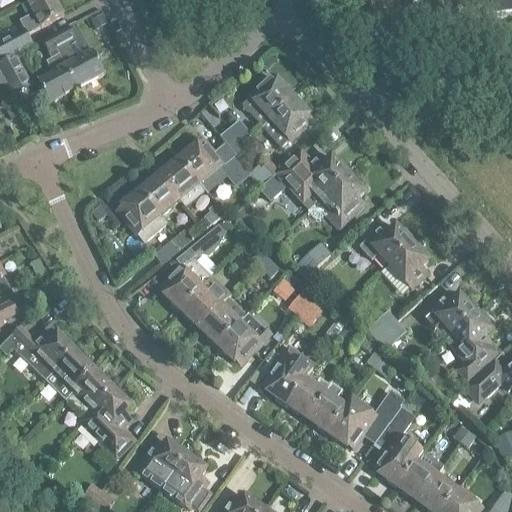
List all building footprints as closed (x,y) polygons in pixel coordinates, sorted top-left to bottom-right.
[(24,31),(28,37),(64,17),(54,0),(30,0),(27,2),(34,16),(20,24),(24,31)] [(381,0),(381,1),(386,0),(407,0),(411,26),(427,23),(422,0),(381,0)] [(422,0),(427,23),(449,20),(445,0),(422,0)] [(511,0),(490,0),(493,15),(511,13),(511,0)] [(90,24),(96,35),(108,28),(102,17),(90,24)] [(427,23),(411,26),(405,27),(407,40),(429,37),(427,23)] [(45,52),(47,51),(54,47),(58,53),(57,54),(59,58),(59,57),(78,92),(106,77),(93,54),(79,62),(70,47),(77,43),(70,29),(41,45),(45,52)] [(28,37),(24,31),(0,44),(0,66),(16,58),(34,48),(28,37)] [(50,107),(78,92),(59,57),(59,58),(47,64),(53,76),(37,84),(50,107)] [(32,87),(16,58),(0,66),(0,74),(6,87),(12,98),(32,87)] [(242,108),(262,129),(293,102),(273,80),(250,100),(251,100),(242,108)] [(281,151),(289,144),(312,123),(293,102),(262,129),(281,151)] [(252,139),(240,124),(220,140),(226,147),(237,161),(248,152),(243,146),(252,139)] [(189,153),(179,161),(200,187),(206,194),(208,196),(228,180),(236,190),(238,188),(251,178),(250,176),(237,161),(226,147),(213,158),(202,145),(190,155),(189,153)] [(287,190),(309,214),(319,204),(349,177),(332,159),(324,166),(318,159),(312,164),(302,153),(300,153),(279,174),(262,189),(262,190),(264,192),(261,195),(270,205),(287,190)] [(160,180),(180,203),(186,210),(206,194),(200,187),(179,161),(168,170),(170,172),(160,180)] [(258,169),(250,176),(251,178),(262,189),(279,174),(270,164),(261,172),(258,169)] [(320,223),(324,219),(337,233),(363,209),(357,202),(365,195),(349,177),(319,204),(309,214),(308,214),(316,223),(320,223)] [(238,188),(250,203),(262,193),(251,178),(238,188)] [(150,184),(141,192),(161,219),(180,203),(160,180),(152,187),(150,184)] [(132,203),(118,214),(145,246),(168,227),(161,219),(141,192),(130,202),(132,203)] [(207,223),(212,228),(225,218),(217,206),(208,213),(212,218),(207,223)] [(101,209),(92,216),(99,224),(108,218),(101,209)] [(244,230),(246,228),(254,220),(244,210),(236,218),(234,219),(234,220),(244,230)] [(162,292),(174,304),(171,306),(180,315),(213,280),(196,264),(201,258),(205,260),(209,260),(213,257),(220,249),(226,237),(219,229),(176,264),(182,270),(162,292)] [(379,258),(389,268),(413,247),(397,229),(388,237),(383,231),(360,251),(372,264),(379,258)] [(193,244),(185,233),(155,258),(163,268),(193,244)] [(331,257),(321,246),(295,271),(305,282),(331,257)] [(421,272),(429,265),(413,247),(389,268),(411,292),(426,278),(421,272)] [(268,259),(261,253),(251,264),(257,270),(268,259)] [(257,270),(270,282),(280,272),(268,259),(257,270)] [(306,281),(305,282),(311,289),(324,277),(318,270),(306,281)] [(283,283),(292,290),(297,284),(295,282),(289,275),(287,278),(283,283)] [(191,325),(194,323),(203,332),(224,310),(222,309),(232,298),(213,280),(180,315),(191,325)] [(288,312),(299,321),(316,301),(305,292),(288,312)] [(453,338),(476,317),(460,299),(452,307),(447,301),(431,315),(453,338)] [(327,311),(316,301),(299,321),(310,330),(327,311)] [(0,308),(0,329),(5,327),(3,324),(19,316),(12,302),(0,308)] [(224,310),(203,332),(210,339),(208,341),(218,350),(247,320),(231,304),(225,311),(224,310)] [(367,333),(377,344),(397,324),(388,314),(367,333)] [(227,359),(229,357),(240,367),(261,345),(259,343),(267,334),(250,317),(247,320),(218,350),(227,359)] [(468,387),(499,357),(484,341),(492,334),(476,317),(453,338),(445,345),(455,355),(456,355),(454,356),(464,366),(456,373),(468,387)] [(407,335),(397,324),(377,344),(386,354),(407,335)] [(356,337),(347,330),(339,340),(348,347),(356,337)] [(0,352),(7,359),(13,352),(47,385),(64,369),(80,353),(67,340),(64,343),(58,336),(50,344),(45,338),(35,348),(20,332),(0,351),(0,352)] [(264,389),(277,398),(275,402),(284,408),(304,379),(312,368),(291,352),(282,363),(264,389)] [(64,369),(47,385),(66,404),(95,373),(86,364),(89,361),(80,353),(64,369)] [(374,355),(366,366),(385,380),(393,368),(374,355)] [(419,370),(420,369),(421,365),(417,360),(412,359),(407,362),(405,367),(406,369),(408,373),(415,374),(419,370)] [(478,410),(501,389),(508,396),(511,392),(511,368),(506,374),(495,362),(462,392),(478,410)] [(84,421),(85,422),(118,390),(107,379),(104,382),(95,373),(66,404),(84,421)] [(298,417),(300,414),(309,421),(331,388),(322,382),(317,388),(304,379),(284,408),(298,417)] [(331,388),(309,421),(319,428),(317,430),(327,438),(347,409),(338,402),(343,395),(332,387),(331,388)] [(121,432),(130,422),(124,417),(132,409),(126,404),(129,401),(118,390),(85,422),(81,426),(100,446),(116,462),(134,444),(121,432)] [(376,417),(389,427),(401,410),(405,404),(392,395),(376,417)] [(389,427),(376,417),(353,401),(347,409),(327,438),(339,446),(341,443),(351,450),(363,434),(375,443),(373,446),(374,446),(375,447),(389,427)] [(387,485),(397,492),(417,463),(423,454),(402,439),(415,420),(401,410),(389,427),(375,447),(387,455),(375,472),(389,482),(387,485)] [(453,441),(461,446),(469,435),(461,430),(453,441)] [(511,434),(493,443),(499,456),(511,450),(511,434)] [(461,446),(468,452),(476,441),(469,435),(461,446)] [(155,447),(135,475),(163,494),(189,455),(177,446),(175,449),(168,443),(162,452),(155,447)] [(0,459),(0,464),(7,468),(15,453),(7,448),(0,459)] [(511,478),(511,477),(511,450),(499,456),(511,478)] [(24,458),(15,453),(7,468),(16,473),(24,458)] [(186,511),(192,511),(211,486),(200,479),(206,471),(200,467),(202,464),(189,455),(163,494),(186,511)] [(411,498),(419,504),(437,477),(417,463),(397,492),(409,500),(411,498)] [(427,511),(443,511),(458,492),(437,477),(419,504),(429,511),(427,511)] [(23,492),(8,483),(0,495),(0,503),(12,510),(23,492)] [(78,507),(84,511),(89,511),(102,495),(93,488),(78,507)] [(479,511),(482,509),(458,492),(443,511),(479,511)] [(492,511),(507,511),(511,498),(506,494),(492,511)] [(104,511),(112,502),(102,495),(89,511),(104,511)] [(225,511),(264,511),(267,509),(254,501),(252,503),(245,498),(239,507),(233,502),(225,511)]
